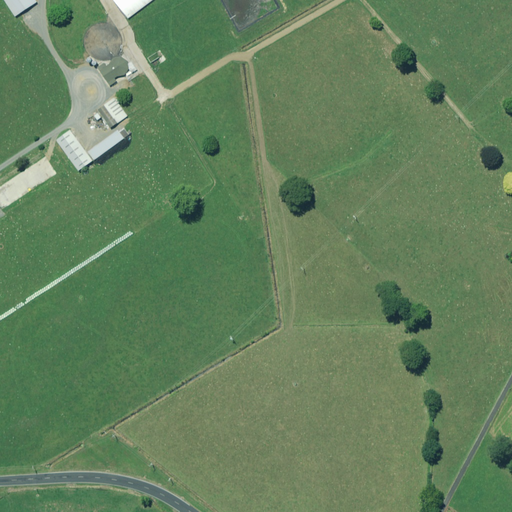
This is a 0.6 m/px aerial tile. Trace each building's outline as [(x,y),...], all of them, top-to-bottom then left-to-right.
[(5,0),(17,17),(39,2),(37,0),(5,0)] [(119,76),(120,77),(122,77),(124,77),(126,76),(127,75),(129,74),(130,73),(131,72),(132,70),(132,68),(133,66),(132,65),(132,63),(131,61),(130,60),(129,58),(127,57),(126,57),(124,56),(122,56),(120,56),(119,56),(117,57),(115,58),(114,60),(113,61),(112,63),(112,64),(109,66),(107,64),(100,68),(111,87),(119,82),(116,78),(119,76)] [(130,116),(117,98),(100,111),(112,129),(130,116)] [(95,161),(131,135),(127,129),(121,133),(120,131),(89,153),(95,161)] [(94,161),(72,131),(59,140),(81,171),(94,161)]
